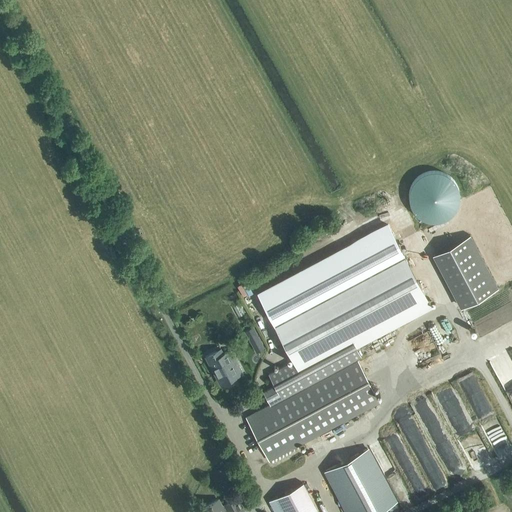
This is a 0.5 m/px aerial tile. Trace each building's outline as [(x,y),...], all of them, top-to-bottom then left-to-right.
[(409,189),(409,197),(410,204),(413,210),(418,215),(424,219),(431,221),(438,221),(444,219),(450,216),(455,211),(458,206),(460,199),(460,191),(458,184),(454,177),(447,172),(440,169),(432,169),(424,171),(417,175),(412,181),(409,189)] [(270,405),(246,416),(269,461),(381,404),(358,360),(363,358),(354,341),(430,303),(387,223),(260,290),(295,359),(268,373),(274,385),(262,391),(270,405)] [(470,235),(434,254),(462,307),(498,288),(470,235)] [(253,327),(245,332),(249,339),(257,334),(253,327)] [(430,329),(410,340),(424,369),(445,359),(430,329)] [(223,354),(220,349),(205,357),(212,369),(220,385),(240,374),(239,372),(241,371),(239,365),(231,350),(223,354)] [(442,440),(448,437),(438,415),(426,421),(437,445),(443,442),(442,440)] [(476,426),(464,430),(466,437),(471,436),(473,441),(480,439),(476,426)] [(367,449),(325,471),(346,511),(377,511),(395,503),(367,449)] [(274,511),(282,511),(311,497),(303,482),(268,500),(274,511)] [(244,511),(237,497),(220,506),(217,499),(202,506),(204,511),(244,511)] [(318,511),(311,497),(282,511),(318,511)]
